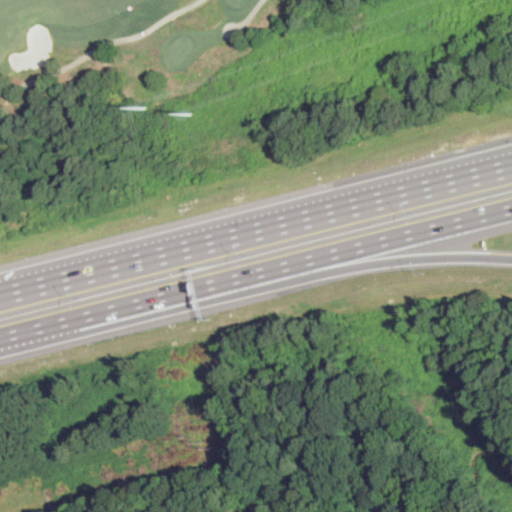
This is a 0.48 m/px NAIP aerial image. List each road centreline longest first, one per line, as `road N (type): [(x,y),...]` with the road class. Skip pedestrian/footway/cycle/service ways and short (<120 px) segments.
road 1 (motorway): [(0,337),(511,203)]
road 2 (motorway): [(511,164),(0,293)]
road 3 (motorway): [(231,279),(405,258),(511,259)]
road 4 (motorway): [(511,148),(328,211)]
